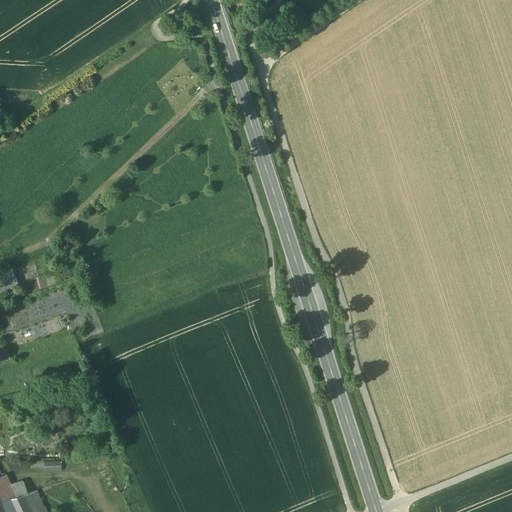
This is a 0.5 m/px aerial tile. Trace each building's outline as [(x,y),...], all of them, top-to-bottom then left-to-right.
[(12,269),(0,273),(0,289),(1,292),(18,286),(12,269)] [(0,360),(9,359),(6,349),(0,350),(0,360)] [(107,459),(95,465),(105,488),(118,483),(107,459)] [(61,461),(44,462),(44,471),(61,470),(61,461)] [(0,476),(0,498),(2,502),(15,497),(6,474),(0,476)] [(15,497),(2,502),(6,511),(40,511),(39,509),(43,508),(35,491),(15,497)]
